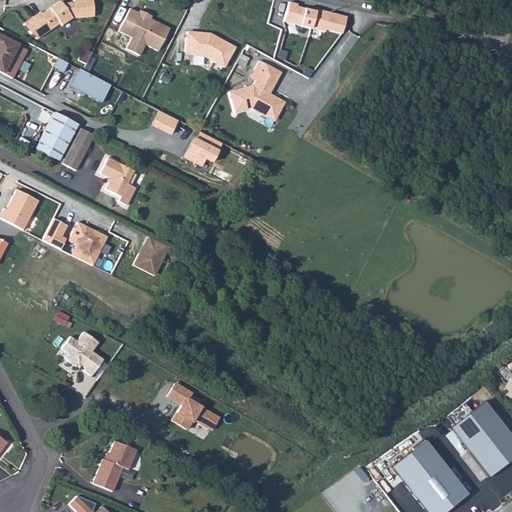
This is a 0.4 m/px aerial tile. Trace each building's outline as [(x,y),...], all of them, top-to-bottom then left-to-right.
[(40,12),(23,23),(29,32),(37,39),(59,24),(60,26),(71,19),(93,17),(91,0),(72,0),(73,3),(61,4),(60,3),(55,6),(54,5),(41,14),(40,12)] [(247,0),(242,10),(224,1),(218,11),(254,31),(267,8),(252,0),(247,0)] [(296,5),(288,3),(283,22),(287,23),(287,25),(291,26),(292,24),(324,33),(325,30),(341,34),(345,17),(315,9),(314,12),(296,7),(296,5)] [(138,13),(129,9),(118,31),(131,38),(125,49),(139,56),(144,45),(157,51),(169,29),(145,17),(146,14),(139,11),(138,13)] [(198,33),(186,32),(184,52),(192,53),(192,54),(203,55),(214,61),(213,63),(223,68),(234,48),(209,34),(208,37),(198,35),(198,33)] [(0,72),(12,78),(27,51),(0,36),(0,72)] [(83,49),(78,60),(85,65),(91,53),(83,49)] [(259,61),(253,71),(259,74),(252,85),(228,92),(234,113),(250,109),(266,117),(268,113),(276,117),(284,102),(269,94),(281,73),(259,61)] [(77,96),(74,102),(78,104),(81,99),(88,102),(100,80),(76,68),(65,90),(77,96)] [(81,99),(78,104),(74,102),(77,96),(65,90),(58,103),(81,115),(88,102),(81,99)] [(158,112),(151,125),(169,134),(176,122),(158,112)] [(35,149),(58,161),(76,125),(53,113),(35,149)] [(86,148),(93,136),(80,129),(73,141),(86,148)] [(220,144),(202,135),(198,142),(192,139),(184,156),(201,164),(204,159),(210,162),(220,144)] [(74,171),(86,148),(73,141),(61,164),(74,171)] [(107,158),(99,174),(110,179),(104,190),(119,197),(117,201),(126,206),(135,188),(127,184),(133,171),(107,158)] [(38,202),(16,191),(7,210),(4,209),(0,216),(0,218),(24,231),(38,202)] [(106,237),(85,226),(81,234),(83,235),(78,245),(76,244),(70,255),(92,266),(106,237)] [(168,248),(147,237),(143,244),(145,245),(140,255),(138,254),(132,266),(154,276),(168,248)] [(0,240),(0,259),(8,244),(0,240)] [(65,266),(47,256),(33,284),(51,293),(65,266)] [(497,321),(489,328),(492,332),(501,326),(497,321)] [(69,337),(60,349),(67,354),(63,358),(78,369),(80,366),(84,369),(82,371),(90,376),(102,360),(91,352),(97,343),(83,332),(76,342),(69,337)] [(179,407),(170,422),(187,432),(193,422),(211,432),(218,419),(188,402),(192,394),(174,384),(166,399),(179,407)] [(511,440),(484,404),(450,431),(487,480),(511,460),(511,440)] [(423,441),(390,466),(424,511),(441,511),(464,495),(423,441)] [(106,461),(102,459),(92,484),(112,492),(121,468),(127,470),(135,450),(114,442),(106,461)]
